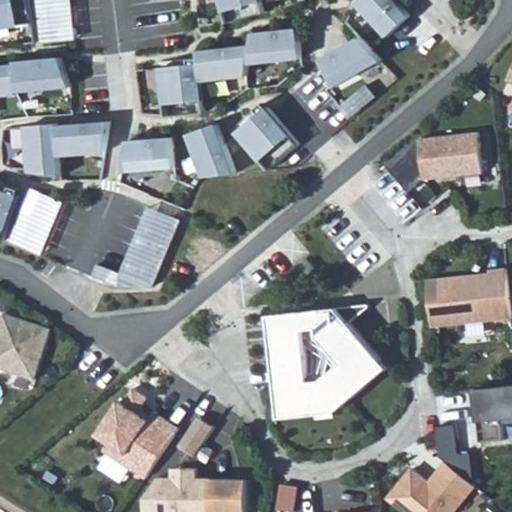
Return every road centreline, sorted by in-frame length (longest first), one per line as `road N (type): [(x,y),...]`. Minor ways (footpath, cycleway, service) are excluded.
road 1 (residential): [(191,304),(292,468),(339,472),(394,456),(422,417),(429,317),(408,237)]
road 2 (residential): [(116,46),(127,125),(71,311)]
road 3 (residential): [(116,46),(235,32),(288,14),(321,20),(321,46)]
road 4 (residential): [(191,304),(348,170)]
road 5 (residential): [(348,170),(484,54)]
road 6 (residential): [(71,311),(123,343),(191,304)]
